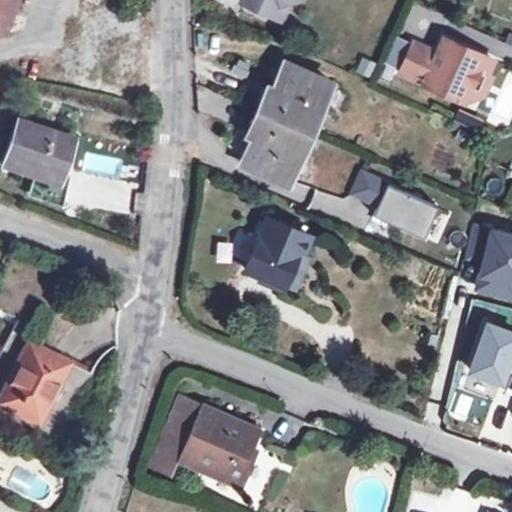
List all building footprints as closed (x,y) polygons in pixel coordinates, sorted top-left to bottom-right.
[(0,0),(0,30),(4,32),(16,0),(0,0)] [(241,0),(241,2),(272,16),(277,5),(289,0),(241,0)] [(277,5),(272,16),(281,20),(289,0),(277,5)] [(399,72),(463,101),(467,91),(476,71),(485,75),(493,59),(442,37),(436,51),(413,42),(399,72)] [(400,66),(408,43),(394,39),(387,61),(400,66)] [(356,73),(371,78),(377,62),(362,57),(356,73)] [(264,96),(258,110),(308,133),(330,82),(283,62),(273,88),(269,97),(264,96)] [(481,97),(490,77),(485,75),(476,71),(467,91),(481,97)] [(268,86),(264,96),(269,97),(273,88),(268,86)] [(308,133),(258,110),(252,125),(257,127),(253,136),(241,163),(287,182),(308,133)] [(16,120),(1,166),(55,185),(71,139),(16,120)] [(248,134),(253,136),(257,127),(252,125),(248,134)] [(348,194),(376,207),(373,215),(424,236),(437,206),(388,185),(389,182),(360,169),(348,194)] [(266,216),(244,268),(284,286),(299,251),(303,252),(310,235),(266,216)] [(287,288),(303,252),(299,251),(284,286),(287,288)] [(43,342),(50,310),(35,307),(28,338),(43,342)] [(67,363),(24,341),(0,387),(0,407),(34,425),(67,363)] [(256,430),(178,396),(155,449),(239,485),(250,458),(245,456),(256,430)]
